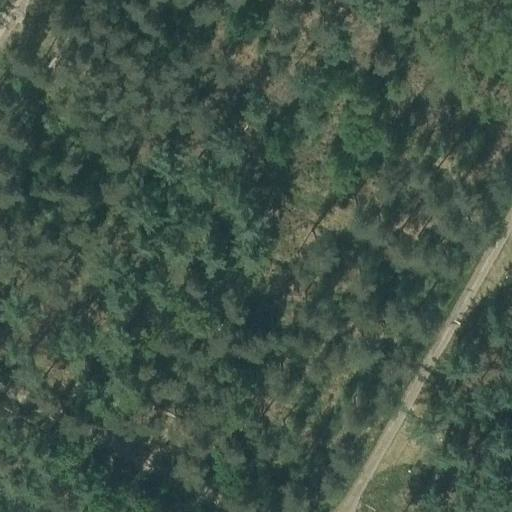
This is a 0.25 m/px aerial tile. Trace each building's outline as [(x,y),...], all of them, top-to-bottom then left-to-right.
[(187,53),(95,0),(76,0),(32,77),(138,138),(187,53)] [(100,201),(0,143),(0,257),(51,287),(100,201)] [(188,277),(129,384),(216,432),(274,325),(188,277)] [(511,324),(499,348),(511,355),(511,324)] [(511,511),(511,450),(457,419),(408,505),(420,511),(511,511)]
